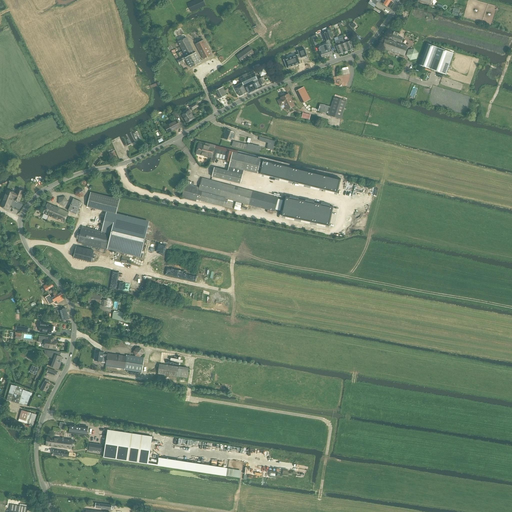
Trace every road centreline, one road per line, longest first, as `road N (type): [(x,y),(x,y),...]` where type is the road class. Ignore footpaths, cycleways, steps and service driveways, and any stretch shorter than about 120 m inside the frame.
road 1 (tertiary): [(53,511),(37,465),(37,434),(74,332),(64,292),(21,235),(28,204),(67,178),(137,158),(239,101),(360,53),(401,0)]
road 2 (track): [(511,307),(242,252),(233,256),(232,292),(69,260),(82,212)]
road 3 (track): [(376,150),(247,115),(239,101)]
